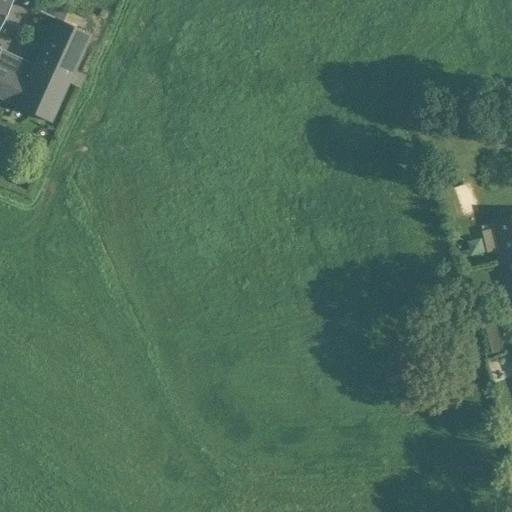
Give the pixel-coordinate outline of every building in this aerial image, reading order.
[(0,0),(0,23),(11,0),(0,0)] [(64,22),(55,18),(32,64),(67,82),(73,70),(89,34),(64,22)] [(0,49),(0,63),(26,76),(32,64),(0,49)] [(0,98),(49,121),(67,82),(32,64),(26,76),(0,63),(0,98)] [(85,76),(84,75),(73,70),(67,82),(79,88),(85,76)] [(511,216),(495,221),(511,288),(511,216)]
